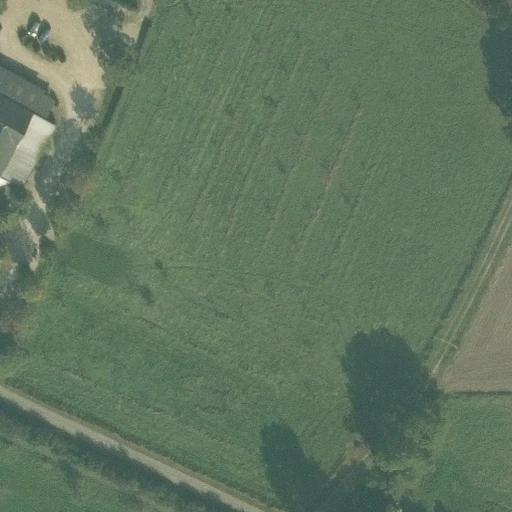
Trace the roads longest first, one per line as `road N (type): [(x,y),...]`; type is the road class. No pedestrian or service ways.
road 1 (track): [(329,511),(442,353),(511,207)]
road 2 (unclassified): [(0,395),(252,511)]
